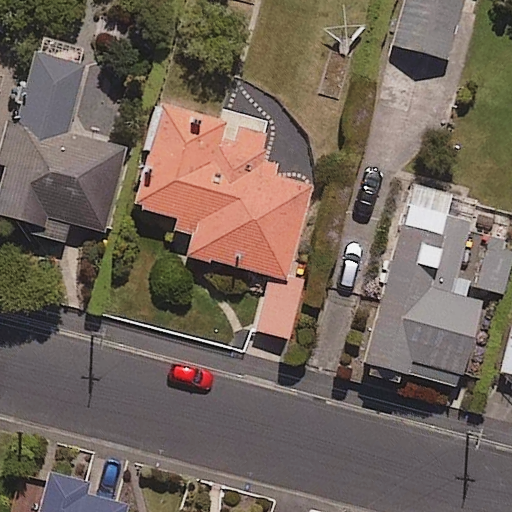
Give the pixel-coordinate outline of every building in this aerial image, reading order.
[(458,0),(397,0),(388,37),(444,52),(458,0)] [(89,49),(37,37),(16,125),(11,123),(0,172),(0,218),(66,234),(68,224),(106,233),(125,149),(69,136),(89,49)] [(267,139),(163,110),(136,209),(194,225),(186,255),(267,277),(252,329),(287,339),(303,280),(288,276),(312,188),(257,173),(267,139)] [(434,274),(455,198),(412,187),(364,364),(459,390),(482,305),(463,300),(467,283),(434,274)] [(511,268),(511,241),(486,235),(473,289),(506,296),(511,268)] [(35,473),(23,511),(117,511),(121,498),(35,473)]
